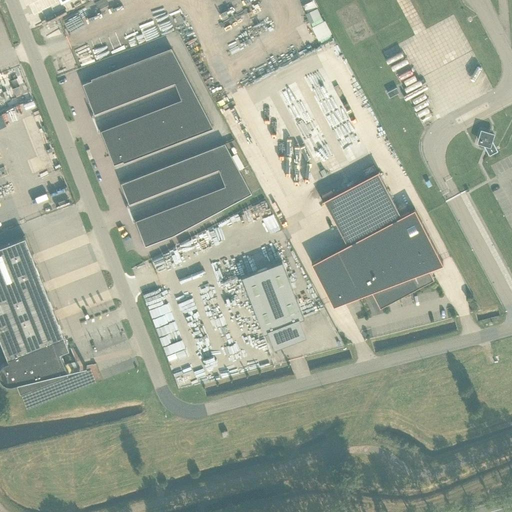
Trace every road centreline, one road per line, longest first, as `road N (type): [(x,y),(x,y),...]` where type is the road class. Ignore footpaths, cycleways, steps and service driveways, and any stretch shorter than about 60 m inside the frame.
road 1 (unclassified): [(511,328),(202,413),(167,404),(13,0)]
road 2 (unclassified): [(511,307),(446,185)]
